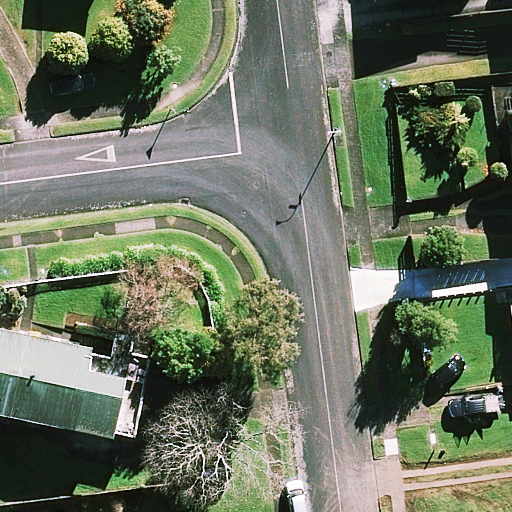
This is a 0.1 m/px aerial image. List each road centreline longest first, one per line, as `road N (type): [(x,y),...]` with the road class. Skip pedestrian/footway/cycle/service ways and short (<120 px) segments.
road 1 (residential): [(293,146),(340,511)]
road 2 (residential): [(0,183),(293,146)]
road 3 (residential): [(277,0),(293,146)]
